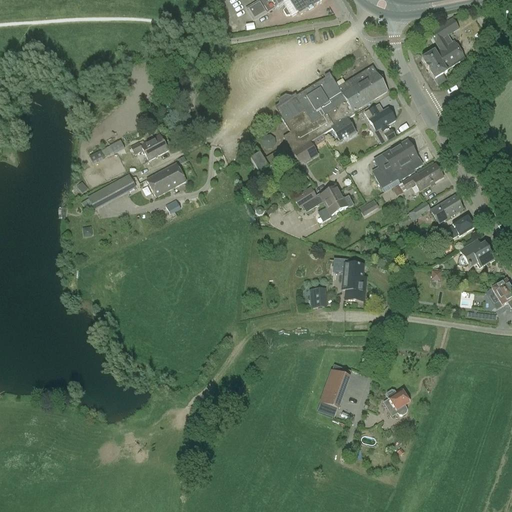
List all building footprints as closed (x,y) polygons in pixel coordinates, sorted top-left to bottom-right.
[(262,0),(260,2),(260,1),(246,10),(253,22),(275,9),(283,4),(285,8),(283,12),(286,17),(291,17),(291,18),(297,15),(299,17),(326,0),(325,0),(262,0)] [(433,80),(433,81),(438,88),(446,83),(442,75),(446,73),(445,71),(464,60),(454,43),(452,44),(448,37),(459,31),(453,20),(429,35),(439,51),(434,54),(433,52),(421,60),(422,62),(422,61),(426,68),(425,69),(428,73),(428,72),(433,79),(432,79),(433,80)] [(333,130),(346,121),(354,116),(353,114),(387,93),(371,68),(337,89),(333,82),(292,107),(291,105),(288,104),(284,107),(284,109),(285,111),(278,116),(290,134),(282,139),(287,146),(265,160),(270,168),(288,157),(310,144),(333,130)] [(374,131),(376,134),(380,132),(381,133),(382,133),(388,130),(386,127),(394,122),(388,111),(382,114),(378,106),(364,115),(372,128),(374,131)] [(354,133),(346,121),(333,130),(340,142),(354,133)] [(258,144),(267,153),(277,143),(268,134),(258,144)] [(148,162),(167,151),(159,136),(140,146),(139,144),(130,149),(134,157),(142,153),(148,162)] [(380,173),(373,177),(374,178),(371,180),(374,187),(378,184),(384,195),(400,185),(398,183),(414,173),(413,171),(421,166),(406,141),(382,156),(373,162),(380,173)] [(121,142),(109,148),(113,155),(124,150),(123,146),(121,142)] [(300,168),(318,157),(310,144),(288,157),(292,163),(296,161),(300,168)] [(107,149),(101,152),(104,158),(110,155),(107,149)] [(89,158),(93,165),(104,159),(104,158),(101,152),(89,158)] [(258,175),(270,168),(265,160),(261,154),(250,161),(258,175)] [(183,158),(177,161),(180,166),(186,162),(183,158)] [(145,182),(155,199),(185,183),(175,165),(145,182)] [(443,178),(435,165),(418,176),(417,174),(401,184),(406,192),(417,186),(421,192),(443,178)] [(129,176),(87,199),(94,212),(136,189),(129,176)] [(403,195),(398,187),(392,191),(397,198),(403,195)] [(332,216),(347,208),(350,209),(353,207),(348,198),(343,201),(336,188),(320,197),(320,195),(316,198),(310,189),(293,200),(299,210),(302,208),(306,214),(323,204),(326,210),(317,215),(323,224),(331,220),(332,216)] [(430,212),(438,225),(462,210),(454,197),(430,212)] [(176,202),(165,208),(170,216),(180,211),(176,202)] [(426,204),(408,215),(413,223),(422,218),(421,216),(430,211),(426,204)] [(360,210),(361,213),(364,217),(368,214),(366,210),(364,207),(360,210)] [(459,238),(473,229),(466,217),(451,226),(452,227),(443,233),(449,243),(458,237),(459,238)] [(434,238),(431,232),(421,238),(418,240),(421,245),(424,243),(425,244),(428,248),(436,244),(433,239),(434,238)] [(493,260),(486,248),(482,250),(476,242),(459,252),(469,269),(477,264),(480,268),(493,260)] [(363,303),(365,284),(361,283),(362,267),(357,266),(357,264),(352,264),(351,266),(347,266),(347,264),(345,262),(338,261),(337,272),(338,274),(343,274),(342,291),(346,292),(345,301),(363,303)] [(441,273),(432,272),(431,282),(440,283),(441,273)] [(511,291),(506,281),(490,290),(501,307),(506,304),(510,310),(511,309),(511,291)] [(327,309),(325,290),(309,292),(310,311),(327,309)] [(333,371),(346,376),(348,372),(334,367),(333,371)] [(337,410),(348,378),(331,372),(320,404),(337,410)] [(386,398),(388,401),(383,404),(391,418),(397,415),(399,416),(402,417),(405,415),(406,412),(405,409),(404,407),(409,404),(401,391),(396,395),(394,392),(391,392),(387,395),(386,398)]
